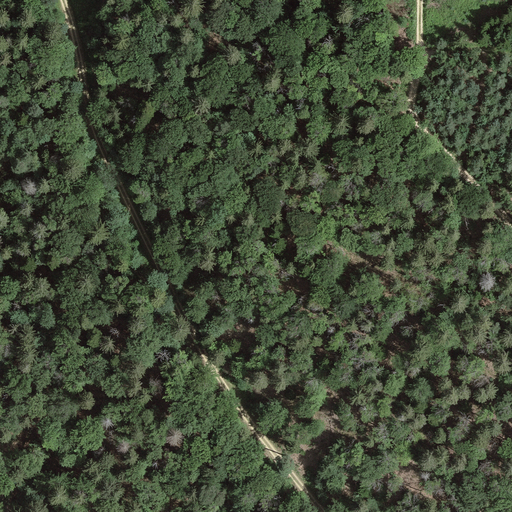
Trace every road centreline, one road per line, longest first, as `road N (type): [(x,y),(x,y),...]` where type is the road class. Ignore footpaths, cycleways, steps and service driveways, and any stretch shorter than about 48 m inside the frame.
road 1 (track): [(324,511),(199,344),(94,125),(63,0)]
road 2 (track): [(511,225),(417,122),(420,0)]
